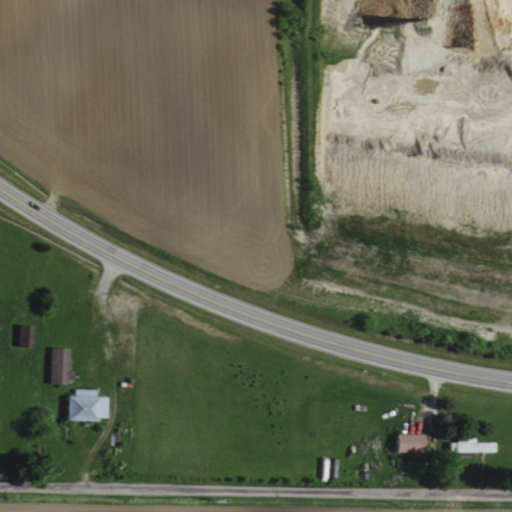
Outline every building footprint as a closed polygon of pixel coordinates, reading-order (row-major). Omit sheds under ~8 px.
[(29,326),(12,324),(9,345),(26,346),(29,326)] [(62,346),(44,346),(43,381),(66,382),(66,370),(62,369),(62,346)] [(58,418),(102,419),(102,395),(58,395),(58,418)] [(387,451),(416,450),(415,433),(386,434),(387,451)] [(440,437),(440,450),(467,451),(467,438),(440,437)]
